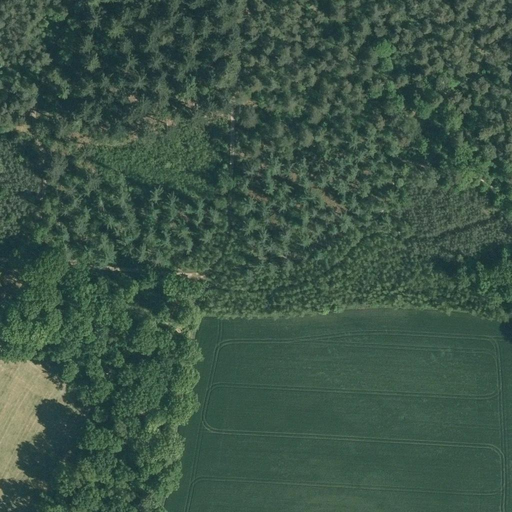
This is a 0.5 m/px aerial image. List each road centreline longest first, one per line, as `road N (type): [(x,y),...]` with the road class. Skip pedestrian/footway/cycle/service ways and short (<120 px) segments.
road 1 (track): [(511,212),(438,234),(374,227),(299,279),(204,280)]
road 2 (track): [(212,272),(232,208),(229,138),(245,0)]
road 3 (track): [(43,260),(43,164),(33,106),(67,0)]
road 4 (track): [(85,511),(149,398),(150,361),(193,278)]
road 5 (track): [(163,511),(204,280)]
road 6 (track): [(193,278),(0,260)]
